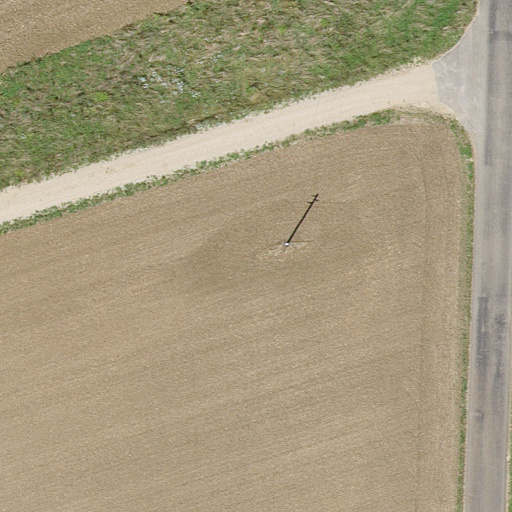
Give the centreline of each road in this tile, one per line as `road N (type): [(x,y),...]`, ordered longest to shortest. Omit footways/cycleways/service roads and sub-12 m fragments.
road 1 (track): [(0,209),(502,71)]
road 2 (unclassified): [(491,511),(505,0)]
